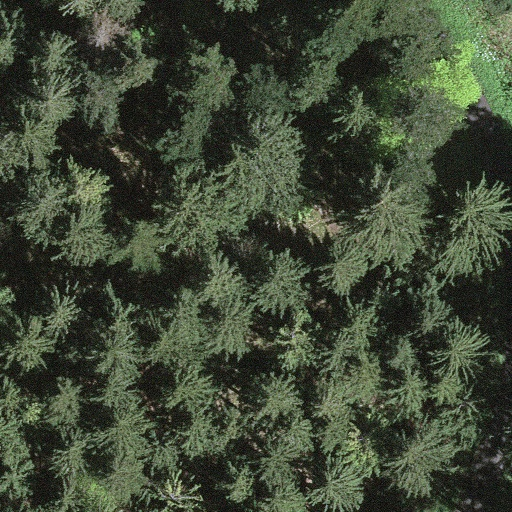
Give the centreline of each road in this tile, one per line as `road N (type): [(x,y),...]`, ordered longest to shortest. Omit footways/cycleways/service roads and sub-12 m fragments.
road 1 (unclassified): [(511,186),(502,147),(412,0)]
road 2 (unclassified): [(474,511),(511,387)]
